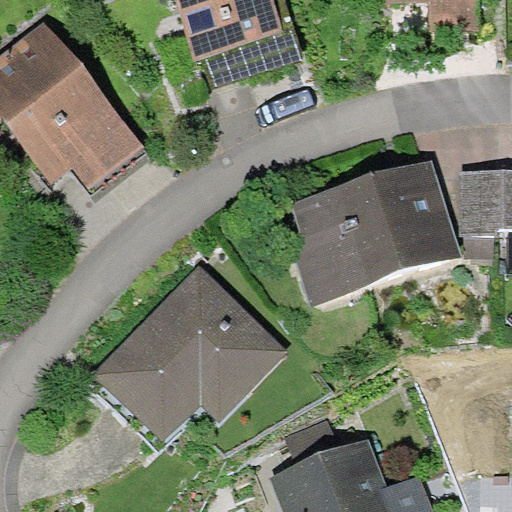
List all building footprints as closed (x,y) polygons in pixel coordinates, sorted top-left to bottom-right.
[(176,0),(196,60),(203,58),(213,87),(304,58),(287,0),(176,0)] [(430,29),(479,28),(477,0),(381,0),(382,3),(429,2),(430,29)] [(0,115),(55,181),(73,166),(90,187),(143,144),(43,23),(0,58),(0,115)] [(289,236),(311,306),(463,258),(433,160),(292,203),(300,233),(289,236)] [(511,169),(462,172),(461,232),(497,235),(498,228),(511,228),(511,169)] [(164,442),(201,403),(221,422),(290,351),(201,265),(94,374),(164,442)] [(298,465),(342,449),(328,418),(285,437),(298,465)] [(283,511),(434,511),(422,477),(388,487),(369,439),(342,449),(298,465),(269,478),(283,511)]
